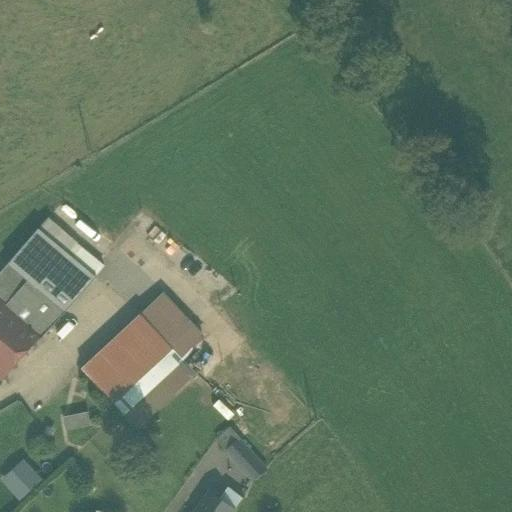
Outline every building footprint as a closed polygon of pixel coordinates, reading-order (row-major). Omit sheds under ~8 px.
[(49,218),(38,230),(7,267),(63,314),(104,267),(49,218)] [(7,267),(6,266),(0,273),(0,374),(1,376),(36,338),(40,341),(63,314),(7,267)] [(163,293),(139,315),(80,370),(113,405),(121,414),(123,416),(186,356),(193,348),(202,340),(205,338),(163,293)] [(64,418),(66,430),(90,425),(87,413),(64,418)] [(221,446),(253,479),(265,468),(233,434),(221,446)] [(20,502),(44,480),(24,458),(0,480),(20,502)] [(209,493),(195,511),(232,511),(233,511),(209,493)]
